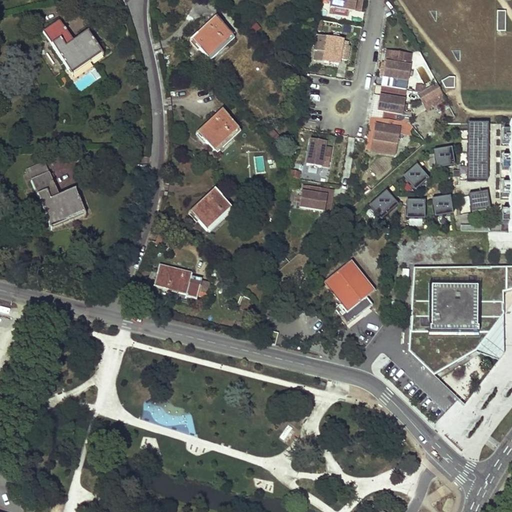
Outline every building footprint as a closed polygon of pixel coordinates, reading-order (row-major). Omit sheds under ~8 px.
[(322,0),(321,13),(348,18),(349,10),(354,11),(356,0),(322,0)] [(505,32),(505,11),(496,11),(497,32),(505,32)] [(215,17),(190,40),(207,59),(232,36),(215,17)] [(72,42),(59,21),(43,32),(69,72),(100,52),(87,32),(72,42)] [(314,31),(321,32),(322,24),(315,22),(314,31)] [(318,51),(316,61),(338,65),(339,59),(347,61),(349,47),(347,46),(347,42),(342,41),(343,40),(316,35),(314,51),(318,51)] [(100,52),(69,72),(72,77),(103,56),(100,52)] [(385,63),(382,78),(407,82),(410,67),(409,67),(411,55),(393,52),(391,64),(385,63)] [(443,89),(454,89),(454,79),(443,79),(443,89)] [(423,104),(442,93),(436,83),(426,89),(419,93),(417,94),(423,104)] [(382,112),(381,119),(395,122),(409,124),(411,113),(402,112),(404,101),(379,96),(377,111),(382,112)] [(221,110),(196,133),(213,152),(238,129),(221,110)] [(394,129),(395,122),(381,119),(380,126),(374,125),(371,141),(395,145),(397,145),(399,130),(394,129)] [(468,124),(467,181),(487,181),(488,124),(468,124)] [(309,140),(305,165),(320,168),(320,167),(327,168),(331,150),(324,148),(325,143),(309,140)] [(395,145),(371,141),(370,151),(393,155),(395,145)] [(436,170),(454,167),(451,148),(433,152),(436,170)] [(44,162),(26,170),(31,181),(49,173),(44,162)] [(415,192),(428,180),(416,166),(402,178),(415,192)] [(289,178),(299,180),(300,173),(290,171),(289,178)] [(83,211),(75,189),(59,196),(49,173),(31,181),(49,225),(83,211)] [(301,192),(298,207),(324,211),(326,196),(321,195),(322,188),(308,185),(307,193),(301,192)] [(214,189),(189,212),(206,231),(231,208),(214,189)] [(380,221),(398,206),(385,192),(368,207),(380,221)] [(472,214),(490,211),(487,192),(469,196),(472,214)] [(434,218),(453,215),(449,197),(431,200),(434,218)] [(406,220),(424,220),(424,201),(405,201),(406,220)] [(51,230),(85,216),(83,211),(49,225),(51,230)] [(333,309),(346,325),(372,305),(365,297),(374,290),(351,261),(322,283),(339,304),(333,309)] [(191,273),(159,266),(156,274),(155,280),(153,287),(185,295),(184,298),(195,301),(197,295),(201,282),(201,279),(191,276),(191,273)] [(511,267),(487,268),(413,269),(408,352),(433,376),(476,351),(503,315),(503,306),(503,293),(511,290),(511,267)] [(201,282),(197,295),(204,297),(208,284),(201,282)] [(504,354),(503,315),(476,351),(504,354)] [(277,333),(268,331),(265,343),(275,345),(277,333)] [(507,412),(511,405),(511,390),(507,397),(509,389),(499,387),(505,379),(507,365),(496,364),(465,406),(453,398),(452,405),(447,412),(445,425),(442,423),(441,429),(436,428),(450,438),(485,443),(486,435),(480,431),(485,424),(493,430),(503,417),(492,409),(507,411),(507,412)]
